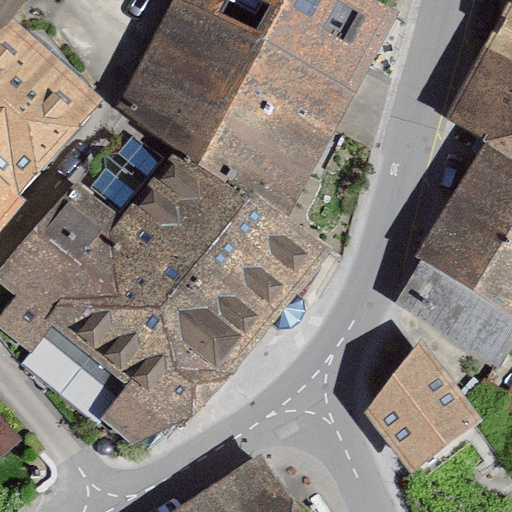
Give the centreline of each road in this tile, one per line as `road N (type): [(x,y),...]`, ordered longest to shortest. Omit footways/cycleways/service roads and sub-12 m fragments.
road 1 (residential): [(311,380),(398,152),(438,0)]
road 2 (residential): [(177,0),(125,96),(0,282)]
road 3 (residential): [(311,380),(117,511)]
road 4 (residential): [(0,374),(112,511)]
road 5 (residential): [(380,511),(311,380)]
